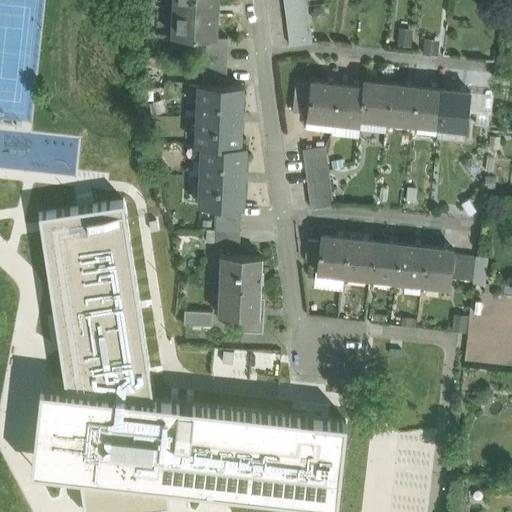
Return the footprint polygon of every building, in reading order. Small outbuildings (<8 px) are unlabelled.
[(216,0),(174,0),(173,35),(202,36),(215,37),(216,0)] [(306,0),(283,0),(285,9),(307,6),(306,0)] [(307,6),(285,9),(287,21),(308,18),(307,6)] [(308,18),(287,21),(288,33),(310,30),(308,18)] [(310,30),(288,33),(290,45),(311,42),(310,30)] [(228,37),(215,37),(202,36),(202,48),(227,49),(228,37)] [(227,49),(202,48),(202,60),(227,61),(227,49)] [(227,61),(202,60),(201,72),(226,73),(227,61)] [(337,83),(311,80),(310,83),(307,112),(307,116),(333,119),(337,83)] [(389,83),(364,80),(363,86),(360,115),(386,118),(389,83)] [(310,83),(296,81),(293,110),(307,112),(310,83)] [(242,84),(199,82),(198,113),(241,116),(242,84)] [(363,86),(337,83),(333,119),(359,122),(360,115),(363,86)] [(415,85),(389,83),(386,118),(411,121),(415,85)] [(441,88),(415,85),(411,121),(437,124),(441,88)] [(470,91),(441,88),(437,124),(466,127),(470,91)] [(241,116),(198,113),(197,143),(245,146),(245,145),(239,144),(241,116)] [(245,146),(197,143),(197,144),(203,144),(201,173),(244,176),(245,146)] [(325,145),(303,148),(304,160),(326,157),(325,145)] [(326,157),(304,160),(306,172),(328,169),(326,157)] [(328,169),(306,172),(308,184),(330,181),(328,169)] [(244,176),(201,173),(200,204),(217,205),(241,207),(242,206),(244,176)] [(330,181),(308,184),(309,196),(331,193),(330,181)] [(331,193),(309,196),(311,208),(333,205),(331,193)] [(77,207),(38,213),(40,222),(41,231),(55,314),(61,349),(66,382),(67,388),(153,398),(150,375),(149,368),(139,309),(138,301),(126,217),(123,200),(94,205),(77,207)] [(241,207),(217,205),(216,228),(240,230),(241,207)] [(240,230),(216,228),(215,242),(239,243),(240,230)] [(346,237),(320,234),(316,269),(343,272),(346,237)] [(372,239),(346,237),(343,272),(368,275),(372,239)] [(319,240),(307,239),(305,261),(316,262),(319,240)] [(398,242),(372,239),(368,275),(394,278),(398,242)] [(424,245),(398,242),(394,278),(420,281),(424,245)] [(454,248),(424,245),(420,281),(450,284),(451,277),(453,253),(454,248)] [(261,255),(220,253),(220,254),(225,254),(223,283),(224,283),(260,285),(261,255)] [(464,254),(453,253),(451,277),(462,278),(464,254)] [(475,256),(464,254),(462,278),(472,279),(475,256)] [(260,285),(224,283),(223,313),(242,314),(242,329),(262,330),(263,314),(259,314),(260,285)] [(213,311),(185,309),(185,320),(185,323),(186,323),(212,325),(213,311)] [(337,502),(346,420),(328,418),(306,416),(275,412),(193,402),(186,402),(177,401),(171,400),(153,398),(67,388),(39,385),(29,470),(81,476),(166,485),(226,491),(337,502)] [(166,485),(81,476),(85,511),(105,511),(169,503),(166,485)]
